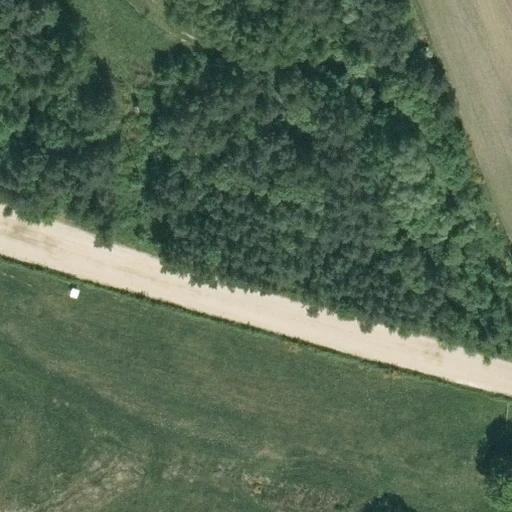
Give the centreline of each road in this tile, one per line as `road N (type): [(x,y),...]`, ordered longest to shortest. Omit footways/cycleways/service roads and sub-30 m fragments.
road 1 (track): [(511,386),(0,224)]
road 2 (track): [(511,272),(413,0)]
